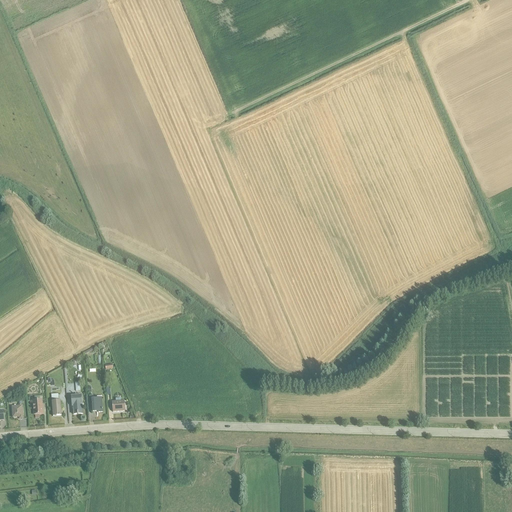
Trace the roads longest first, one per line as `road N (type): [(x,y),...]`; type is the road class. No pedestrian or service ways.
road 1 (tertiary): [(511,435),(160,425),(0,437)]
road 2 (track): [(465,0),(235,110)]
